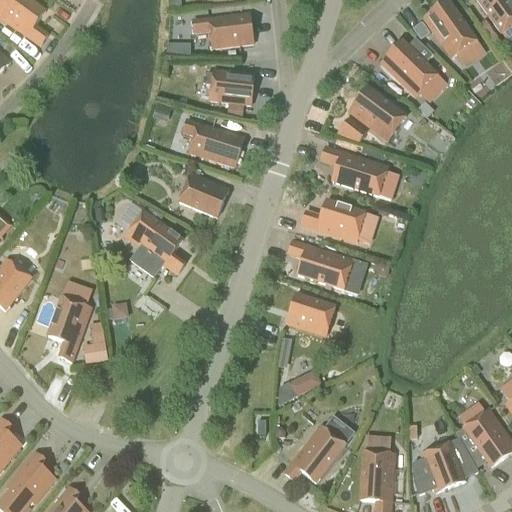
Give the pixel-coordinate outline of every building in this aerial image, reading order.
[(32,32),(45,14),(25,0),(0,0),(0,19),(42,50),(51,39),(39,30),(36,34),(32,32)] [(511,27),(511,0),(475,0),(501,35),(511,27)] [(423,20),(451,60),(476,42),(449,3),(423,20)] [(253,46),(249,16),(192,23),(194,37),(210,35),(212,51),(253,46)] [(479,28),(493,48),(499,44),(485,24),(479,28)] [(412,32),(420,42),(429,36),(421,25),(412,32)] [(381,65),(415,99),(437,76),(426,65),(432,59),(415,41),(408,48),(403,43),(381,65)] [(0,73),(10,64),(0,54),(0,73)] [(250,108),(254,77),(213,72),(209,103),(228,105),(244,107),(250,108)] [(387,143),(406,118),(368,89),(349,114),(387,143)] [(242,120),(244,107),(228,105),(227,117),(242,120)] [(424,106),(418,112),(427,120),(432,114),(424,106)] [(152,119),(165,123),(169,111),(156,107),(152,119)] [(234,170),(243,140),(186,122),(182,135),(194,138),(188,155),(234,170)] [(337,137),(356,146),(364,135),(347,123),(337,137)] [(378,198),(388,169),(326,149),(321,163),(337,168),(332,184),(378,198)] [(216,220),(228,192),(190,176),(178,204),(216,220)] [(315,221),(316,217),(306,213),(301,227),(356,244),(365,215),(326,202),(319,223),(315,221)] [(105,223),(104,212),(95,213),(96,224),(105,223)] [(182,242),(159,226),(161,223),(148,214),(146,216),(143,214),(125,239),(177,277),(184,267),(171,258),(182,242)] [(289,254),(303,259),(297,277),(343,292),(353,262),(292,243),(289,254)] [(0,309),(5,313),(30,281),(6,262),(0,269),(0,309)] [(286,326),(325,338),(335,309),(296,296),(286,326)] [(71,364),(90,311),(61,300),(47,339),(65,345),(64,348),(60,350),(57,359),(71,364)] [(115,323),(129,321),(128,314),(120,309),(113,310),(115,323)] [(83,349),(85,366),(106,362),(103,346),(83,349)] [(276,410),(296,400),(307,395),(302,383),(295,382),(289,385),(279,390),(276,410)] [(463,430),(491,469),(511,454),(511,445),(489,412),(463,430)] [(10,428),(1,421),(0,421),(0,472),(20,447),(5,434),(10,428)] [(321,428),(284,475),(293,482),(300,473),(315,485),(345,447),(321,428)] [(416,429),(407,429),(408,443),(417,442),(416,429)] [(273,430),(273,441),(284,441),(284,434),(279,430),(273,430)] [(421,457),(435,495),(464,484),(450,445),(421,457)] [(390,511),(394,456),(363,454),(360,502),(382,504),(382,508),(376,508),(375,511),(390,511)] [(6,490),(9,492),(0,503),(0,511),(24,511),(31,504),(34,507),(54,481),(39,468),(44,462),(35,455),(6,490)] [(49,511),(84,511),(73,503),(78,497),(68,489),(49,511)]
